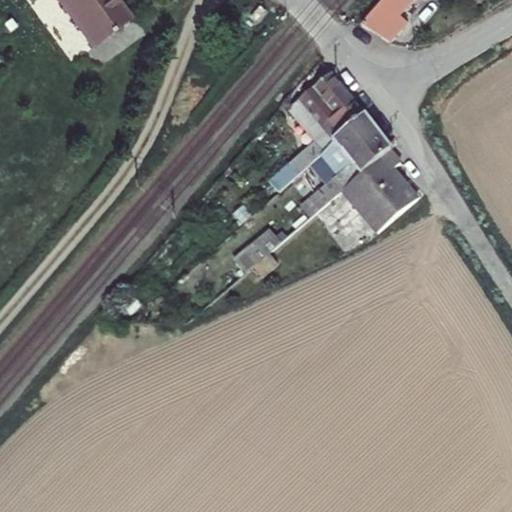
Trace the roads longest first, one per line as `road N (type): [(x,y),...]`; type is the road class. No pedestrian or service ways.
road 1 (track): [(206,0),(127,172),(0,324)]
road 2 (residential): [(511,17),(381,94)]
road 3 (unclassified): [(297,0),(381,94)]
road 4 (track): [(448,190),(511,293)]
